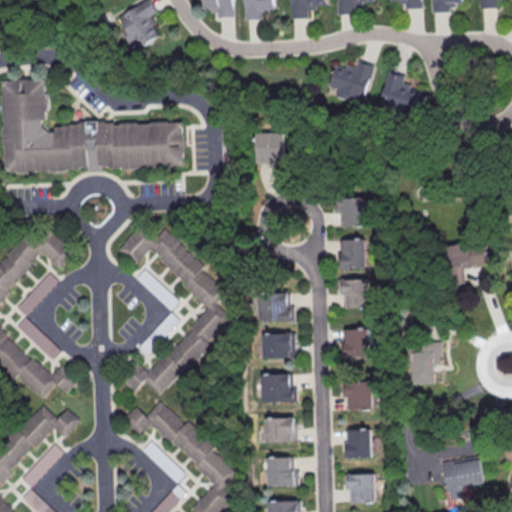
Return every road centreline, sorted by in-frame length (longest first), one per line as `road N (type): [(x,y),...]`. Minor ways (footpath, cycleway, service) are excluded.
road 1 (residential): [(122,206),(211,190),(210,115),(178,94),(113,96),(66,59),(39,55),(0,56),(4,208),(69,206)]
road 2 (residential): [(106,511),(97,233),(122,206),(115,193),(92,184),(69,206),(97,233)]
road 3 (residential): [(174,0),(228,48),(313,47),(375,34),(444,50)]
road 4 (residential): [(295,227),(318,271),(324,511)]
road 5 (residential): [(483,34),(444,50),(433,79),(442,108),(468,124),(499,121),(511,109),(509,46),(483,34)]
